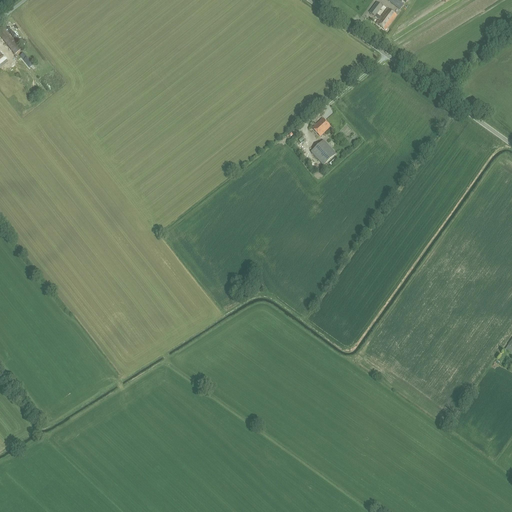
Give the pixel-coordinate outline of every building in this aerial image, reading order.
[(390,0),(389,1),(401,10),(405,5),(397,0),(390,0)] [(376,24),(385,31),(397,15),(388,9),(381,18),(377,14),(382,7),(377,2),(369,12),(379,20),(376,24)] [(0,37),(1,37),(15,55),(21,50),(3,27),(0,29),(0,37)] [(33,65),(23,53),(19,56),(30,68),(33,65)] [(8,62),(2,54),(0,55),(0,68),(8,62)] [(38,86),(31,77),(27,81),(34,90),(38,86)] [(312,128),(320,137),(331,127),(323,119),(312,128)] [(311,152),(323,165),(336,154),(323,140),(311,152)]
